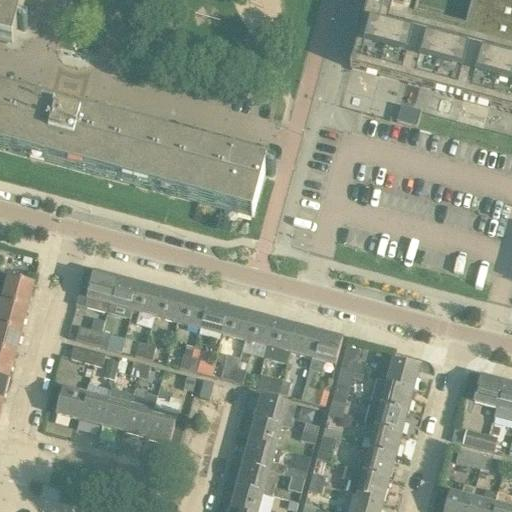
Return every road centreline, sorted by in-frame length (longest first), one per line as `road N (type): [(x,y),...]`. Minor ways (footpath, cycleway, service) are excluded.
road 1 (residential): [(463,334),(81,232)]
road 2 (residential): [(0,61),(276,137)]
road 3 (residential): [(7,500),(81,232)]
road 4 (residential): [(418,511),(463,334)]
road 5 (residential): [(196,511),(234,388)]
